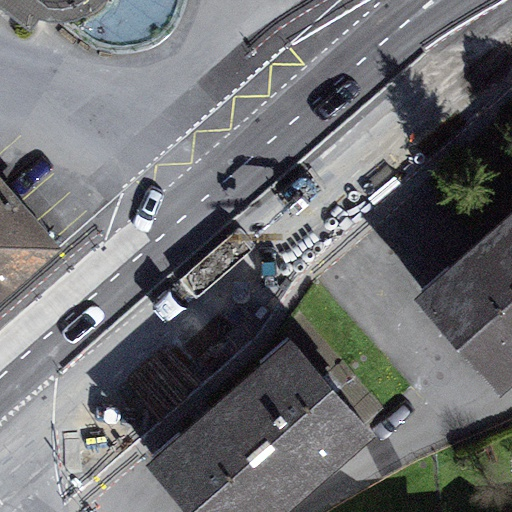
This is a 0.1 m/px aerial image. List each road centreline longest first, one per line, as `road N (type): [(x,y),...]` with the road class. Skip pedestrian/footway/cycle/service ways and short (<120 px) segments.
road 1 (primary): [(0,431),(355,111)]
road 2 (primary): [(355,111),(511,17)]
road 3 (primary): [(441,0),(355,111)]
